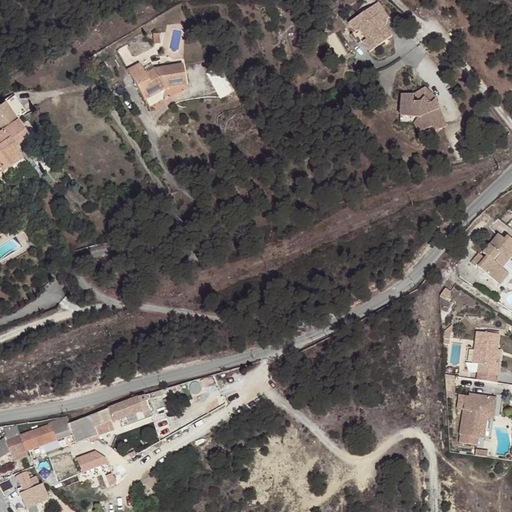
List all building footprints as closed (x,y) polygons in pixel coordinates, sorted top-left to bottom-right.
[(360,0),(358,0),(353,5),(377,31),(371,12),(360,0)] [(353,5),(333,23),(348,40),(351,37),(360,48),(357,51),(364,59),(385,40),(377,31),(353,5)] [(348,40),(344,44),(353,54),(357,51),(360,48),(351,37),(348,40)] [(144,99),(165,87),(186,83),(182,62),(153,67),(145,73),(139,62),(127,69),(144,99)] [(222,98),(236,91),(225,66),(211,73),(222,98)] [(413,97),(412,105),(419,105),(423,101),(431,105),(433,100),(435,98),(422,89),(413,97)] [(413,97),(401,97),(401,118),(418,119),(425,131),(434,126),(437,131),(447,125),(433,100),(431,105),(423,101),(419,105),(412,105),(413,97)] [(8,102),(0,107),(0,123),(4,131),(0,133),(0,168),(1,170),(21,157),(14,144),(20,140),(28,134),(20,121),(8,102)] [(45,141),(43,129),(27,139),(33,148),(36,146),(41,155),(48,151),(43,142),(45,141)] [(14,144),(21,157),(28,153),(20,140),(14,144)] [(490,270),(510,248),(500,239),(499,241),(493,236),(474,259),(479,264),(471,273),(491,291),(501,280),(496,274),(490,270)] [(511,253),(511,250),(510,248),(490,270),(496,274),(511,253)] [(434,298),(439,303),(445,295),(439,291),(434,298)] [(469,337),(466,353),(464,369),(457,368),(461,376),(490,380),(491,371),(486,370),(489,355),(491,341),(469,337)] [(446,382),(437,382),(438,396),(447,396),(446,382)] [(153,417),(144,395),(136,398),(109,409),(71,424),(69,419),(51,425),(51,428),(21,439),(8,444),(7,441),(0,445),(0,464),(13,458),(57,441),(55,435),(70,430),(75,445),(98,437),(95,428),(108,423),(114,422),(115,423),(120,421),(122,428),(153,417)] [(489,403),(470,400),(469,405),(459,403),(455,403),(450,437),(451,437),(470,441),(475,418),(486,420),(489,403)] [(485,425),(486,420),(475,418),(470,441),(476,442),(479,425),(485,425)] [(7,441),(8,444),(21,439),(17,430),(4,433),(7,441)] [(469,448),(470,441),(451,437),(450,444),(469,448)] [(81,470),(102,460),(100,457),(96,452),(77,462),(81,470)] [(28,480),(25,473),(15,476),(21,494),(18,495),(23,511),(47,502),(41,486),(40,487),(32,490),(28,480)] [(28,480),(32,490),(40,487),(36,477),(28,480)]
